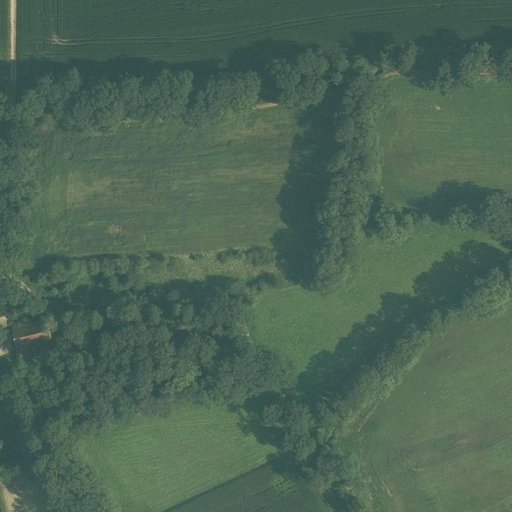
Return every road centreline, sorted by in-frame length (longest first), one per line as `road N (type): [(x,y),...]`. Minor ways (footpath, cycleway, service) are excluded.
road 1 (track): [(84,511),(51,439),(67,341),(4,263),(12,0)]
road 2 (track): [(69,353),(244,313)]
